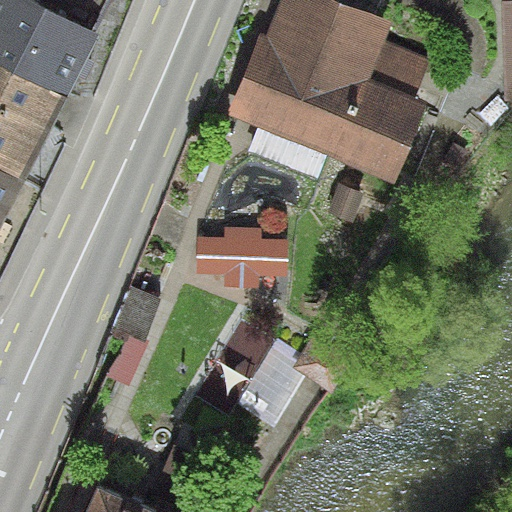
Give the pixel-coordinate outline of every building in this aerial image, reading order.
[(0,0),(0,197),(101,0),(0,0)] [(380,17),(338,0),(282,0),(240,105),(388,165),(415,100),(356,76),(380,17)] [(511,4),(503,5),(503,93),(511,92),(511,4)] [(365,191),(336,182),(326,212),(355,221),(365,191)] [(224,234),(198,234),(198,270),(224,270),(223,284),(258,284),(258,271),(282,271),(283,235),(259,234),(259,225),(224,224),(224,234)] [(349,355),(311,334),(294,363),(333,385),(349,355)] [(155,511),(98,487),(86,511),(155,511)]
